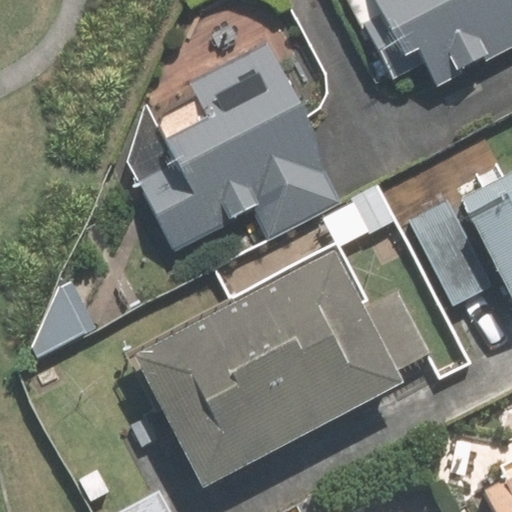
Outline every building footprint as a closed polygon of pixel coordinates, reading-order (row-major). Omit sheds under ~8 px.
[(511,0),(381,0),(428,91),(511,48),(511,0)] [(353,197),(273,39),(192,79),(212,117),(174,136),(184,156),(142,177),(177,246),(256,206),(272,238),(353,197)] [(511,171),(464,196),(511,291),(511,171)] [(496,284),(452,197),(414,216),(458,303),(496,284)] [(144,346),(215,486),(419,383),(349,243),(144,346)] [(511,511),(511,473),(496,481),(511,511)] [(178,511),(165,484),(108,511),(178,511)]
